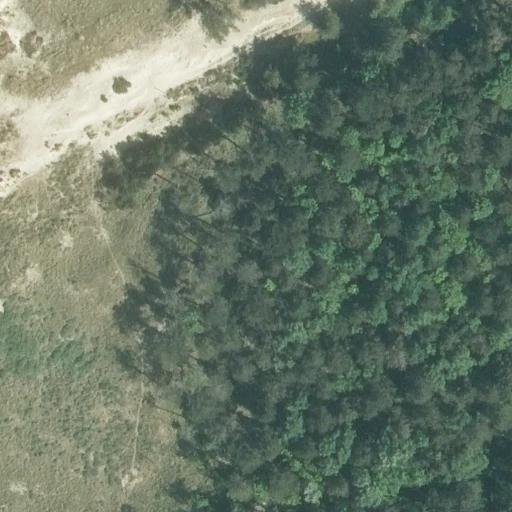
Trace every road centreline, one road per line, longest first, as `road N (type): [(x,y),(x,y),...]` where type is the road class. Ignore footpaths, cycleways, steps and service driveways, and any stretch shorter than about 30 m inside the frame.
road 1 (track): [(0,181),(321,0)]
road 2 (track): [(511,434),(438,478),(298,486),(259,511)]
